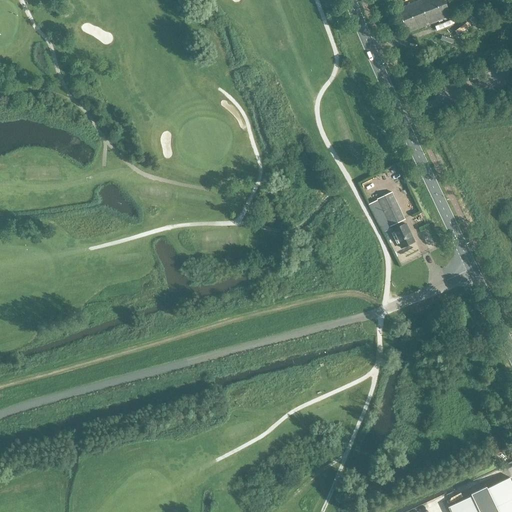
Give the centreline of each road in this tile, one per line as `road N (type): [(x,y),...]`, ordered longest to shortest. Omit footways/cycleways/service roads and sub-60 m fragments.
road 1 (unclassified): [(0,416),(384,310),(474,275)]
road 2 (unknown): [(384,310),(361,296),(337,295),(0,387)]
road 3 (tertiary): [(474,275),(350,0)]
